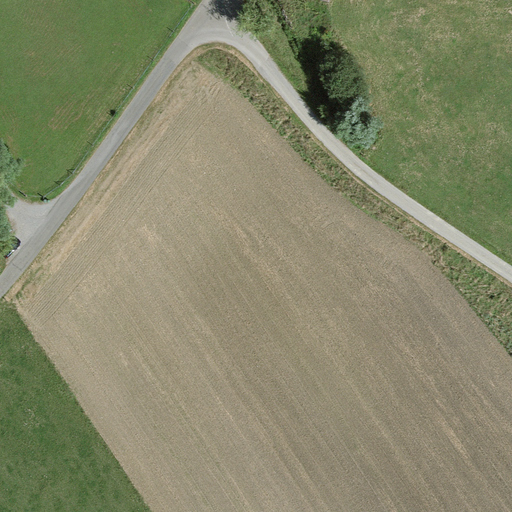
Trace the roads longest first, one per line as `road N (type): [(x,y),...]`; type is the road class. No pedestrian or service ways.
road 1 (track): [(511,275),(366,172),(249,44),(200,20)]
road 2 (residential): [(0,283),(216,0)]
